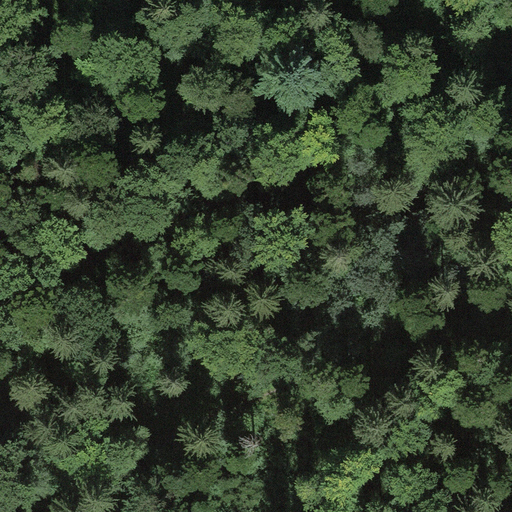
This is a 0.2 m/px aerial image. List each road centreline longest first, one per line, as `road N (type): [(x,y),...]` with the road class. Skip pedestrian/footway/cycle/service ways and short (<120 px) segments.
road 1 (track): [(34,511),(203,414),(328,366),(384,348),(511,353)]
road 2 (track): [(330,0),(323,111),(263,339),(203,414)]
